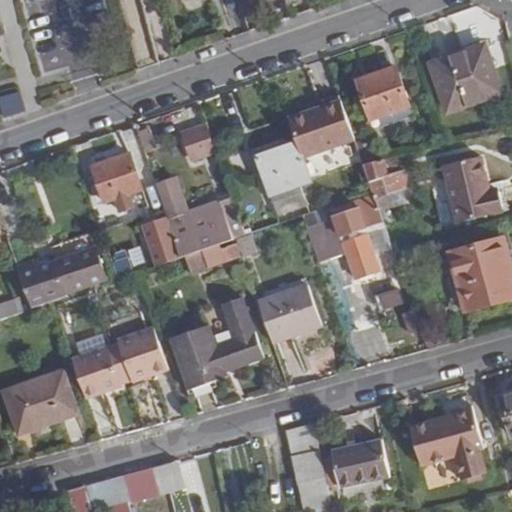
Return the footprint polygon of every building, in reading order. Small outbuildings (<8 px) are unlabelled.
[(127,49),(114,53),(115,58),(112,59),(113,63),(116,62),(117,65),(130,61),(127,49)] [(490,49),(428,65),(442,111),(503,94),(490,49)] [(376,116),(410,107),(400,69),(358,82),(369,118),(376,116)] [(318,104),(320,109),(342,101),(340,96),(318,104)] [(297,145),(302,160),(355,141),(355,140),(342,101),(320,109),(288,119),(295,139),(297,145)] [(413,117),(410,107),(376,116),(378,127),(413,117)] [(216,151),(207,126),(183,135),(192,160),(216,151)] [(253,147),(258,159),(297,145),(295,139),(283,143),(281,137),(253,147)] [(297,145),(258,159),(271,196),(298,186),(310,182),(302,160),(297,145)] [(129,154),(93,168),(105,203),(142,190),(129,154)] [(502,214),(495,191),(489,193),(480,160),(444,170),(460,226),(502,214)] [(373,192),(374,195),(384,223),(395,257),(418,251),(412,233),(399,237),(395,225),(396,225),(391,208),(393,208),(389,196),(409,189),(404,173),(389,177),(384,161),(364,165),(373,192)] [(176,178),(156,185),(168,221),(181,259),(186,257),(236,239),(246,237),(232,197),(188,213),(176,178)] [(298,186),(271,196),(278,216),(305,206),(298,186)] [(501,189),(495,191),(502,214),(508,212),(501,189)] [(374,195),(307,218),(316,247),(345,238),(359,280),(383,271),(368,229),(384,223),(374,195)] [(146,228),(159,266),(181,259),(168,221),(146,228)] [(250,235),(246,237),(236,239),(243,258),(257,253),(250,235)] [(236,239),(186,257),(191,275),(243,258),(236,239)] [(511,282),(500,241),(451,254),(467,310),(511,297),(511,282)] [(33,262),(17,267),(32,310),(52,302),(66,298),(64,293),(106,279),(95,250),(36,270),(33,262)] [(126,256),(111,261),(117,277),(132,272),(126,256)] [(259,303),(273,344),(323,326),(308,285),(259,303)] [(397,289),(376,296),(381,310),(402,303),(397,289)] [(208,326),(169,341),(189,392),(228,377),(227,372),(266,357),(245,299),(223,307),(234,338),(216,344),(208,326)] [(0,305),(0,320),(23,312),(18,300),(0,305)] [(399,339),(422,331),(414,310),(408,312),(405,303),(389,309),(399,339)] [(158,340),(122,353),(137,393),(173,381),(158,340)] [(122,353),(112,356),(127,397),(137,393),(122,353)] [(75,369),(90,410),(127,397),(112,356),(75,369)] [(63,373),(6,393),(20,435),(77,414),(63,373)] [(511,393),(500,396),(509,435),(511,434),(511,393)] [(448,418),(410,429),(421,468),(454,459),(461,482),(485,475),(479,452),(484,451),(472,408),(447,415),(448,418)] [(332,505),(314,425),(286,433),(305,511),(332,505)] [(382,442),(333,454),(341,488),(390,476),(382,442)] [(185,489),(177,462),(111,481),(118,506),(114,508),(114,511),(129,511),(127,505),(185,489)] [(91,511),(85,488),(68,492),(74,511),(91,511)]
